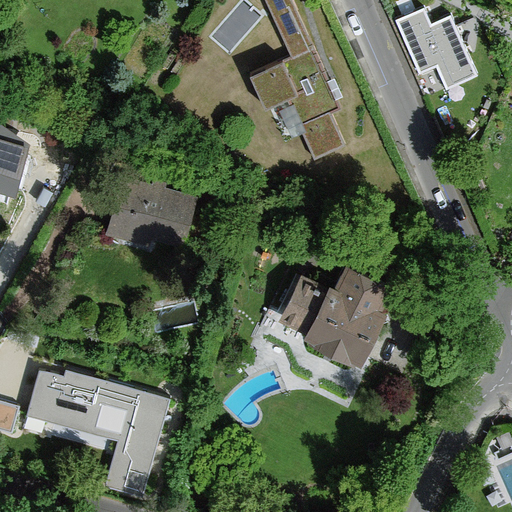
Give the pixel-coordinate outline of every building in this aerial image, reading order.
[(343,107),(295,0),(267,0),(292,54),(251,73),(267,106),(288,97),(316,158),(347,143),(333,112),(343,107)] [(428,1),(400,12),(422,67),(440,60),(449,83),(481,70),(455,7),(434,16),(428,1)] [(0,138),(0,181),(15,185),(26,146),(0,138)] [(194,200),(124,179),(115,211),(119,212),(114,227),(152,237),(153,234),(183,242),(194,200)] [(276,220),(281,208),(268,204),(264,216),(276,220)] [(322,218),(307,213),(300,231),(314,236),(322,218)] [(304,277),(285,315),(360,353),(381,314),(375,311),(389,284),(351,266),(337,292),(333,290),(317,283),(304,277)] [(317,283),(333,290),(338,281),(322,273),(317,283)] [(148,396),(54,370),(42,411),(111,430),(114,421),(139,429),(148,396)] [(0,422),(16,427),(25,400),(0,392),(0,422)]
